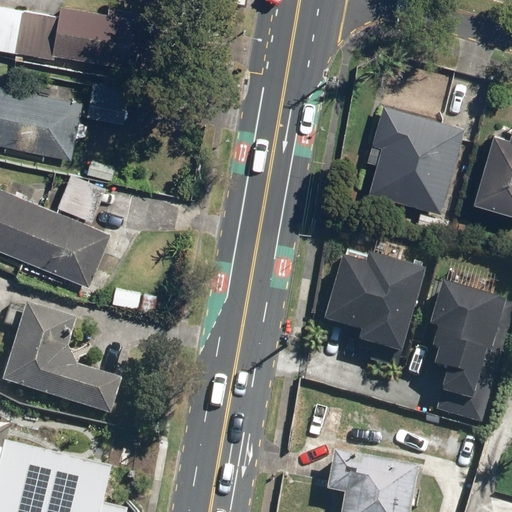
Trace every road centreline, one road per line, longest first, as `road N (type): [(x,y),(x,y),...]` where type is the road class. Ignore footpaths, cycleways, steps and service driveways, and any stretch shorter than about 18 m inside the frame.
road 1 (primary): [(301,0),(208,511)]
road 2 (residential): [(511,40),(324,0)]
